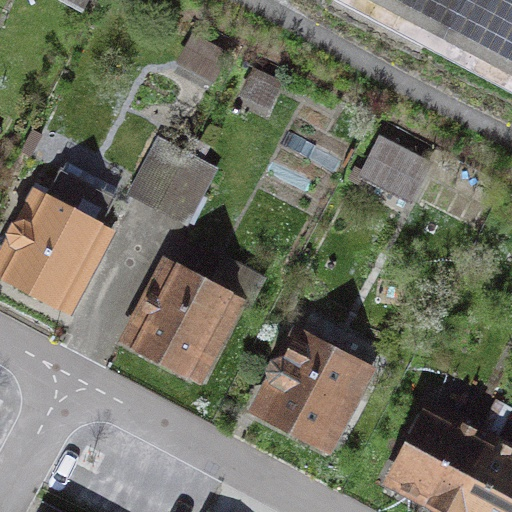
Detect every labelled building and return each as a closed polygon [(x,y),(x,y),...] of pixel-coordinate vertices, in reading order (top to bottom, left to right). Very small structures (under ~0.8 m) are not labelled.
[(511,0),(361,0),(511,79),(511,0)] [(131,194),(158,208),(186,154),(159,140),(131,194)] [(379,142),(367,165),(381,172),(379,177),(412,193),(426,165),(379,142)] [(158,208),(184,222),(212,168),(186,154),(158,208)] [(0,268),(0,271),(64,306),(104,231),(97,227),(112,199),(60,171),(45,199),(39,196),(25,222),(16,223),(10,229),(8,238),(13,245),(0,268)] [(169,265),(155,291),(141,299),(143,315),(129,341),(194,375),(234,300),(169,265)] [(275,361),(269,367),(268,377),(273,384),(259,410),(324,445),(364,369),(299,335),(285,360),(275,361)] [(390,479),(447,510),(486,437),(428,407),(390,479)] [(511,511),(511,451),(486,437),(447,510),(450,511),(511,511)]
